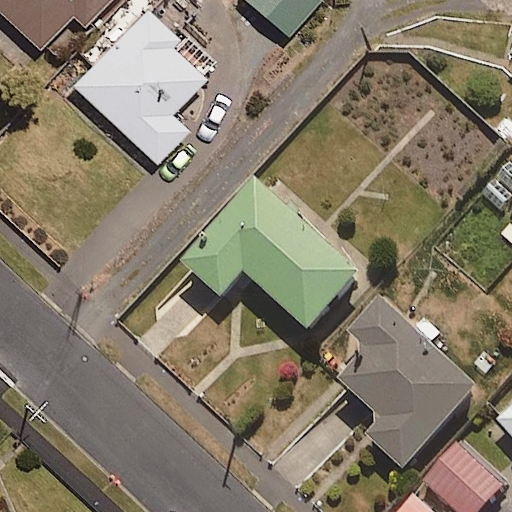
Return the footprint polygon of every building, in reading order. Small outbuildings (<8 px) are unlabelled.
[(77,16),(92,0),(0,0),(0,8),(33,40),(66,5),(77,16)] [(209,52),(152,0),(134,0),(65,77),(151,154),(182,119),(163,103),(209,52)] [(308,0),(249,0),(284,29),(308,0)] [(307,327),(359,272),(257,177),(181,258),(220,295),(245,269),(307,327)] [(402,465),(476,386),(378,296),(345,331),(363,347),(338,374),(380,414),(365,430),(402,465)] [(511,405),(498,417),(511,432),(511,405)] [(456,440),(421,477),(458,511),(475,511),(502,484),(456,440)] [(432,511),(412,494),(395,511),(432,511)]
